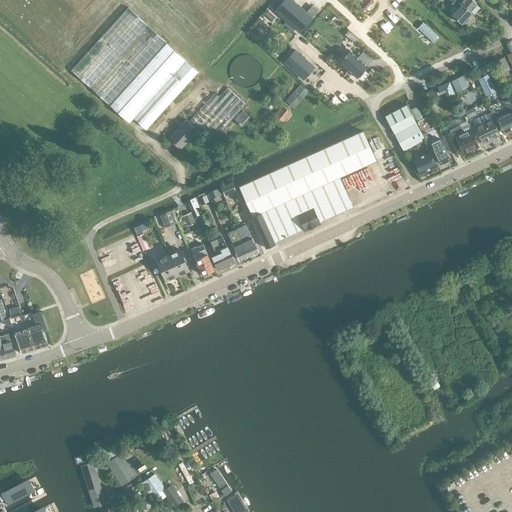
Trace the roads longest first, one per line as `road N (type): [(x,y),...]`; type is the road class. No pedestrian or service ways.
road 1 (unclassified): [(82,345),(422,192)]
road 2 (residential): [(422,192),(373,102),(511,37)]
road 3 (unclassified): [(82,345),(53,279),(6,244)]
